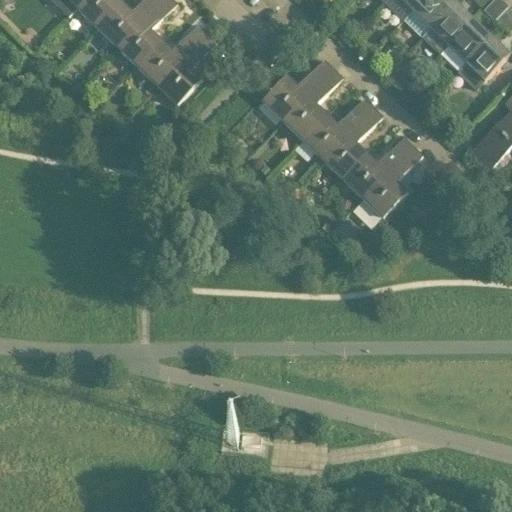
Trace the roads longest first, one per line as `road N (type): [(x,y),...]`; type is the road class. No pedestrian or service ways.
road 1 (unclassified): [(511,459),(106,358),(0,349)]
road 2 (residential): [(431,149),(314,33),(269,48),(221,0)]
